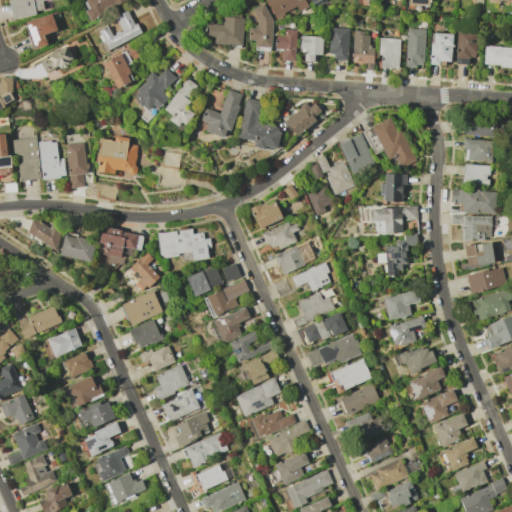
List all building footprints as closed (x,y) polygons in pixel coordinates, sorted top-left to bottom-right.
[(43,0),(7,0),(11,17),(43,12),(41,0),(43,0)] [(265,0),(273,19),(305,6),(302,0),(265,0)] [(268,47),(270,7),(254,7),(254,28),(247,27),(247,40),(254,40),(253,47),(268,47)] [(34,49),(47,44),(43,35),(56,31),(50,13),(25,22),(34,49)] [(139,36),(130,14),(97,27),(105,49),(139,36)] [(213,44),(241,45),(243,18),(222,17),(222,24),(204,24),(204,36),(213,37),(213,44)] [(330,59),(347,60),(347,28),(331,28),(330,59)] [(404,66),(422,67),(424,29),(406,28),(404,66)] [(283,35),(275,34),(274,49),(281,49),(280,60),(294,61),(295,30),(284,29),(283,35)] [(372,70),(372,47),(367,47),(367,31),(352,31),(351,62),(365,62),(365,70),(372,70)] [(468,64),(468,56),(475,56),(476,33),(456,32),(454,64),(468,64)] [(429,63),(450,64),(451,33),(430,33),(429,63)] [(313,62),(313,54),(321,54),(322,36),(299,36),(299,51),(303,51),(303,61),(313,62)] [(377,67),(397,68),(399,39),(379,38),(377,67)] [(482,66),(511,66),(511,47),(483,46),(482,66)] [(38,60),(44,74),(72,61),(66,47),(38,60)] [(132,81),(120,54),(102,61),(114,89),(132,81)] [(156,109),(168,98),(161,91),(175,78),(165,68),(156,76),(153,73),(130,95),(145,111),(152,105),(156,109)] [(191,112),(184,107),(189,101),(187,99),(196,86),(185,78),(163,110),(171,115),(167,120),(180,128),(191,112)] [(9,82),(0,85),(0,107),(16,101),(9,82)] [(218,113),(204,108),(199,120),(207,123),(204,131),(225,139),(241,94),(227,89),(218,113)] [(275,150),(280,128),(257,123),(262,101),(244,98),(237,138),(253,141),(252,145),(275,150)] [(295,135),(320,115),(308,101),(283,121),(295,135)] [(399,129),(395,131),(388,117),(370,127),(387,160),(394,156),(400,168),(415,160),(399,129)] [(463,136),(495,135),(495,120),(462,121),(463,136)] [(352,174),(374,164),(359,133),(338,143),(352,174)] [(100,139),(96,172),(113,174),(114,171),(134,173),(137,145),(127,144),(128,138),(114,136),(113,140),(100,139)] [(14,139),(16,180),(38,179),(36,138),(14,139)] [(493,141),(462,138),(461,149),(467,149),(466,160),(490,162),(493,141)] [(37,141),(40,179),(64,177),(62,158),(56,158),(55,140),(37,141)] [(83,187),(82,174),(85,174),(83,142),(65,143),(67,188),(83,187)] [(328,175),(325,177),(333,195),(353,185),(342,161),(325,168),(328,175)] [(487,186),(488,165),(462,164),(462,185),(487,186)] [(403,201),(404,174),(384,174),(383,183),(380,182),(380,201),(403,201)] [(305,192),(314,215),(325,211),(323,206),(332,202),(324,184),(305,192)] [(495,191),(450,189),(449,203),(460,203),(459,213),(494,214),(495,191)] [(249,209),(257,228),(281,218),(273,199),(249,209)] [(401,206),(402,219),(416,219),(416,206),(401,206)] [(372,233),(401,232),(400,207),(372,208),(372,233)] [(490,216),(449,215),(449,224),(461,224),(461,239),(490,239),(490,216)] [(55,247),(61,231),(31,220),(25,236),(55,247)] [(297,230),(293,220),(261,233),(269,251),(295,241),(291,232),(297,230)] [(142,235),(102,226),(98,243),(103,244),(100,254),(105,255),(103,262),(119,266),(124,247),(139,251),(142,235)] [(156,233),(159,257),(190,253),(191,260),(208,258),(205,232),(191,234),(190,228),(176,230),(156,233)] [(385,275),(400,275),(400,264),(406,264),(406,245),(415,245),(415,234),(403,235),(403,240),(394,240),(394,245),(383,246),(383,253),(375,253),(376,263),(384,262),(385,275)] [(94,240),(62,235),(59,256),(90,261),(94,240)] [(493,263),(490,242),(463,246),(465,266),(493,263)] [(303,265),(296,246),(273,255),(280,274),(303,265)] [(146,264),(151,259),(145,252),(125,271),(131,276),(134,273),(147,287),(158,277),(146,264)] [(226,282),(239,276),(233,263),(220,269),(226,282)] [(330,282),(323,263),(290,276),(294,287),(306,282),(309,290),(330,282)] [(192,296),(221,285),(214,265),(184,276),(192,296)] [(464,275),(469,293),(505,284),(500,266),(464,275)] [(210,316),(237,307),(233,297),(247,292),(243,281),(202,295),(210,316)] [(410,315),(407,304),(418,302),(415,289),(382,298),(387,320),(410,315)] [(471,300),(476,320),(509,310),(506,301),(511,299),(508,289),(471,300)] [(120,304),(129,325),(161,312),(151,290),(120,304)] [(332,311),(329,297),(320,299),(318,294),(297,299),(302,319),(332,311)] [(16,321),(23,338),(60,323),(53,306),(16,321)] [(248,317),(243,307),(212,322),(221,342),(240,333),(236,323),(248,317)] [(301,329),(308,345),(345,328),(337,312),(301,329)] [(511,338),(511,313),(487,324),(491,336),(482,339),(486,349),(511,338)] [(424,327),(420,316),(387,327),(394,348),(419,339),(416,330),(424,327)] [(160,339),(152,319),(128,329),(136,349),(160,339)] [(0,356),(18,341),(7,327),(0,332),(0,356)] [(52,356),(80,347),(74,329),(46,337),(52,356)] [(246,343),(256,339),(253,331),(227,342),(235,362),(267,350),(264,344),(249,350),(246,343)] [(305,354),(311,368),(334,357),(337,364),(360,354),(351,334),(305,354)] [(408,373),(434,362),(426,343),(394,356),(398,366),(404,363),(408,373)] [(152,371),(174,362),(166,344),(138,355),(141,363),(148,360),(152,371)] [(511,345),(489,353),(496,373),(511,367),(511,345)] [(68,377),(91,369),(85,352),(62,360),(68,377)] [(333,385),(335,392),(370,378),(362,359),(324,374),(329,387),(333,385)] [(247,374),(249,383),(264,380),(260,360),(239,364),(242,376),(247,374)] [(0,379),(0,397),(21,389),(11,363),(0,367),(0,373),(2,379),(0,379)] [(152,387),(156,398),(188,387),(180,366),(154,375),(158,385),(152,387)] [(440,390),(436,380),(443,377),(440,367),(407,379),(414,399),(440,390)] [(508,393),(511,391),(511,372),(501,377),(508,393)] [(101,396),(93,375),(66,386),(74,407),(101,396)] [(272,404),(269,396),(279,392),(273,379),(234,396),(243,416),(272,404)] [(377,403),(372,385),(338,396),(344,414),(377,403)] [(160,403),(168,421),(198,407),(190,390),(160,403)] [(447,416),(443,405),(455,401),(452,390),(419,400),(426,423),(447,416)] [(12,415),(15,425),(32,420),(24,396),(0,403),(0,408),(3,418),(12,415)] [(81,423),(89,420),(91,426),(113,420),(107,401),(77,410),(81,423)] [(250,420),(258,437),(294,422),(290,413),(281,417),(277,408),(250,420)] [(370,420),(367,412),(345,422),(353,442),(383,429),(378,416),(370,420)] [(210,433),(203,413),(170,425),(177,445),(210,433)] [(466,425),(461,414),(432,426),(440,446),(461,438),(457,429),(466,425)] [(265,438),(274,458),(296,447),(293,440),(309,433),(304,420),(265,438)] [(44,450),(37,433),(39,432),(35,423),(11,433),(18,452),(5,457),(8,465),(44,450)] [(119,432),(116,423),(81,436),(88,455),(112,447),(108,436),(119,432)] [(183,446),(188,465),(226,454),(220,434),(183,446)] [(385,437),(363,445),(368,462),(391,454),(385,437)] [(441,465),(447,463),(449,470),(468,463),(464,452),(476,447),(472,438),(436,452),(441,465)] [(100,480),(124,472),(119,457),(128,454),(125,447),(92,459),(100,480)] [(307,463),(302,451),(273,465),(282,484),(302,476),(298,467),(307,463)] [(50,470),(47,471),(39,455),(19,464),(32,491),(55,480),(50,470)] [(374,489),(407,477),(400,459),(367,472),(374,489)] [(460,493),(488,480),(480,461),(452,474),(460,493)] [(230,478),(224,462),(191,475),(198,491),(230,478)] [(292,508),(306,502),(304,496),(331,485),(325,470),(283,488),(292,508)] [(106,482),(114,503),(145,490),(140,479),(131,482),(128,473),(106,482)] [(458,496),(463,511),(486,511),(492,510),(487,497),(505,490),(502,480),(458,496)] [(383,490),(390,508),(416,499),(409,481),(383,490)] [(63,498),(70,495),(65,482),(43,491),(45,498),(38,502),(42,511),(48,509),(48,511),(51,511),(66,506),(63,498)] [(208,511),(214,511),(244,499),(236,482),(202,497),(208,511)] [(297,509),(297,511),(319,511),(319,510),(329,506),(325,497),(297,509)]
